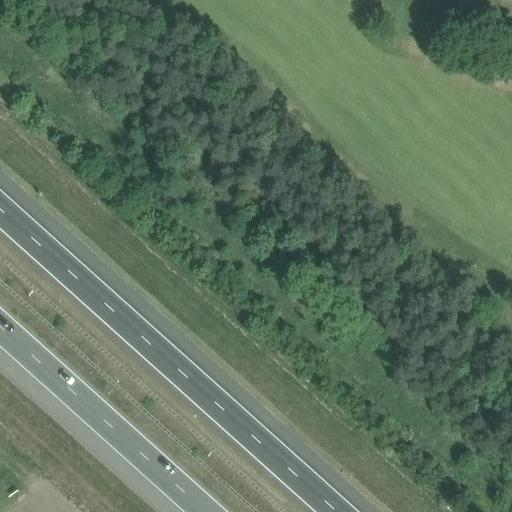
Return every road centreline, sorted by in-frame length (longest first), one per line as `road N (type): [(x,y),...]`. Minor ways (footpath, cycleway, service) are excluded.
road 1 (motorway): [(340,511),(0,207)]
road 2 (motorway): [(0,323),(211,511)]
